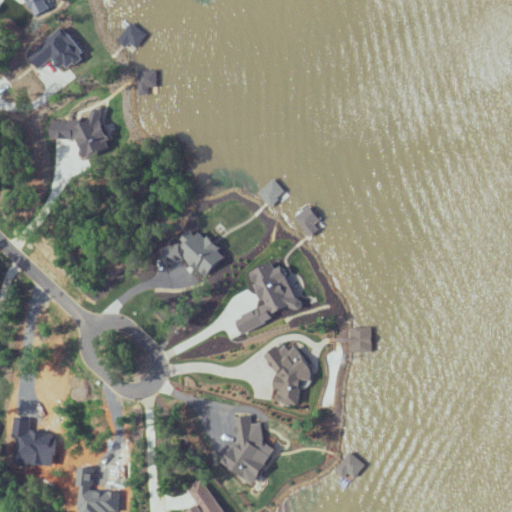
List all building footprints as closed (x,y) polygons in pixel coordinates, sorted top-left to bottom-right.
[(166,266),(198,258),(202,273),(225,268),(217,233),(184,241),(185,242),(162,248),(166,266)] [(264,357),(281,380),(272,387),(284,402),(285,401),(287,404),(321,379),(297,347),(281,359),(273,350),(264,357)] [(279,449),(266,442),(263,422),(253,423),(252,415),(235,417),(238,435),(242,438),(226,465),(258,484),(266,469),(279,449)] [(335,470),(344,478),(350,471),(356,476),(366,465),(352,452),(335,470)] [(226,511),(217,497),(216,497),(204,479),(190,488),(201,506),(192,511),(226,511)]
